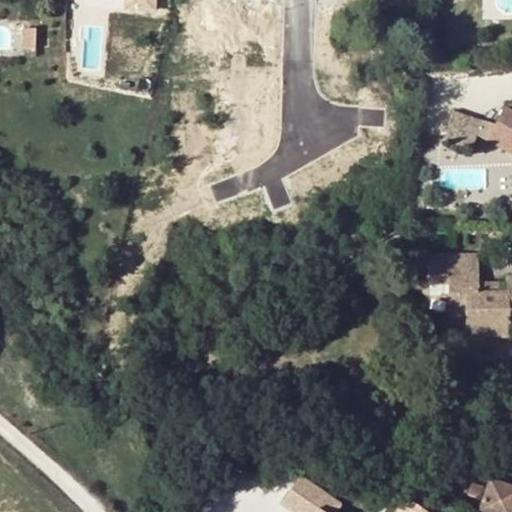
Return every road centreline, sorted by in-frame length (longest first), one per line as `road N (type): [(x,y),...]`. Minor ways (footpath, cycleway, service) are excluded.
road 1 (residential): [(301,0),(298,134)]
road 2 (residential): [(98,511),(0,422)]
